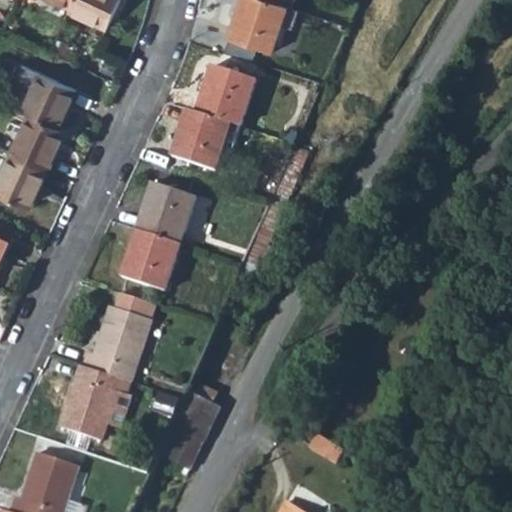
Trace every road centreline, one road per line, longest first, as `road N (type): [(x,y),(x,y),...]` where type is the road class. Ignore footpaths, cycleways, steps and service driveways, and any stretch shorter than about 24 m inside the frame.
road 1 (residential): [(230,451),(268,356),(475,0)]
road 2 (residential): [(0,409),(149,84),(174,0)]
road 3 (residential): [(511,143),(269,422),(230,451)]
